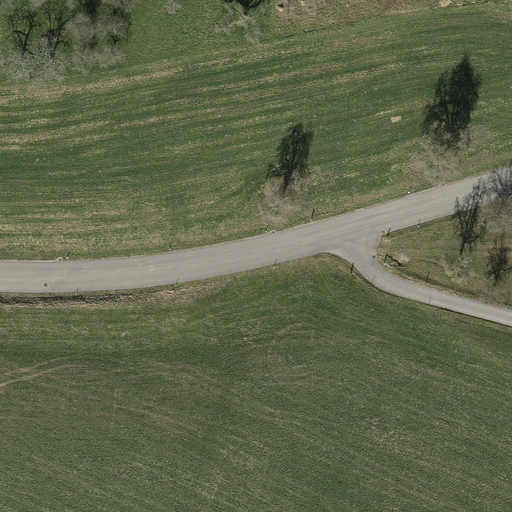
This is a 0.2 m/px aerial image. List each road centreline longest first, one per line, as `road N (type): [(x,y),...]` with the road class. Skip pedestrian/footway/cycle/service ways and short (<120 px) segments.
road 1 (tertiary): [(0,282),(183,276),(347,231)]
road 2 (unclassified): [(511,319),(382,281),(347,231)]
road 3 (tertiary): [(347,231),(511,182)]
